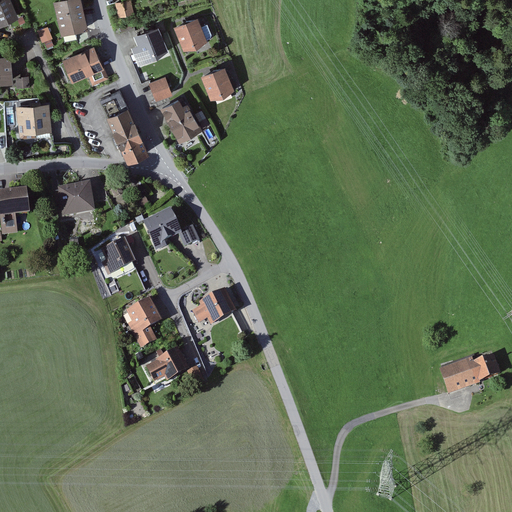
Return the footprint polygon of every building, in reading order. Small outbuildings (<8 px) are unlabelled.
[(12,0),(0,0),(0,32),(23,21),(12,0)] [(86,0),(75,0),(60,3),(68,37),(93,31),(86,0)] [(133,1),(115,5),(118,18),(136,15),(133,1)] [(203,19),(178,29),(187,53),(213,44),(203,19)] [(40,29),(46,49),(56,46),(50,26),(40,29)] [(140,45),(134,48),(142,65),(173,51),(163,28),(137,39),(140,45)] [(67,61),(76,82),(108,68),(99,47),(67,61)] [(16,58),(0,59),(0,88),(18,87),(16,58)] [(227,67),(201,76),(210,100),(235,91),(227,67)] [(169,79),(152,85),(158,100),(174,93),(169,79)] [(120,92),(98,101),(124,161),(146,152),(120,92)] [(187,102),(166,111),(181,144),(201,135),(198,129),(206,126),(200,112),(192,116),(187,102)] [(56,105),(15,107),(16,137),(58,135),(56,105)] [(89,185),(59,190),(64,222),(95,217),(89,185)] [(30,195),(0,198),(0,223),(33,219),(30,195)] [(170,210),(143,221),(152,243),(180,232),(170,210)] [(128,243),(103,255),(115,278),(140,266),(128,243)] [(195,313),(208,335),(242,316),(229,294),(195,313)] [(156,303),(131,314),(136,325),(130,328),(141,352),(159,344),(153,332),(167,325),(156,303)] [(181,354),(152,371),(160,385),(166,381),(171,389),(193,376),(181,354)] [(470,363),(440,375),(449,398),(501,377),(494,361),(473,369),(470,363)]
